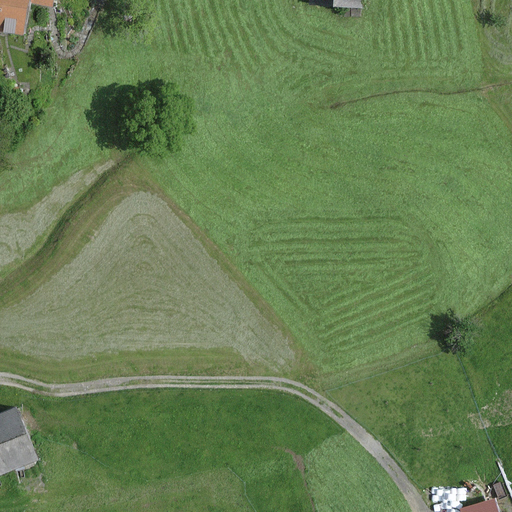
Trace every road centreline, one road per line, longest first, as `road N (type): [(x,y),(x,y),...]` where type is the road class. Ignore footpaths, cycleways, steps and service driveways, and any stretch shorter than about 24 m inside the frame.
road 1 (track): [(0,380),(62,390),(123,383),(306,391)]
road 2 (track): [(419,511),(361,435),(306,391)]
